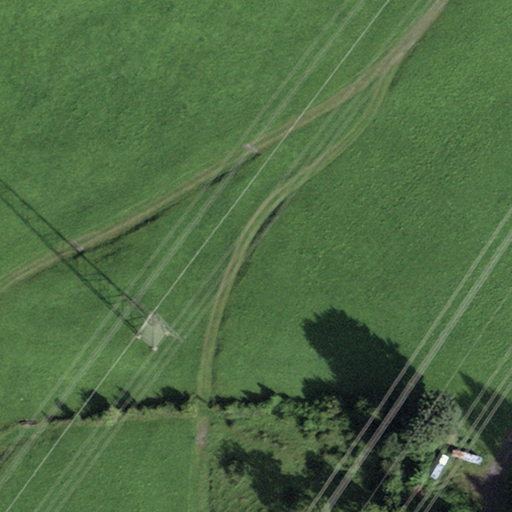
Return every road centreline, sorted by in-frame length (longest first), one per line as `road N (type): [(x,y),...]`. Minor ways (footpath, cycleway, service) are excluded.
road 1 (track): [(0,293),(343,97),(384,67),(445,0)]
road 2 (track): [(201,511),(205,372),(215,312),(248,228),(362,123),(384,67)]
